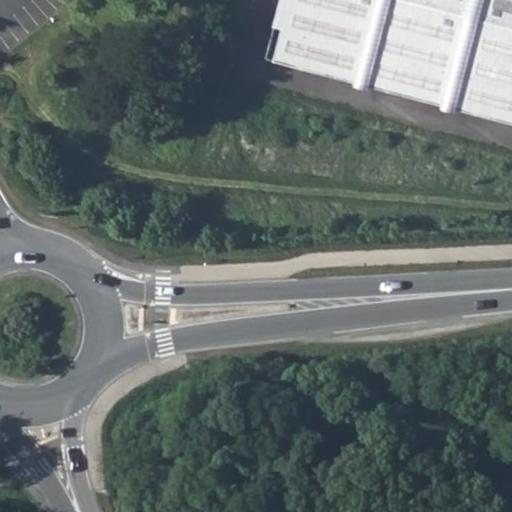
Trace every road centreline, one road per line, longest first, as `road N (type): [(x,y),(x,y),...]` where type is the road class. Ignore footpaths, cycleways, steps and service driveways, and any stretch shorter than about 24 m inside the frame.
road 1 (secondary): [(405,296),(154,297),(89,278)]
road 2 (secondary): [(96,366),(158,344),(405,296)]
road 3 (tertiary): [(0,410),(76,511)]
road 4 (tertiary): [(81,511),(75,391)]
